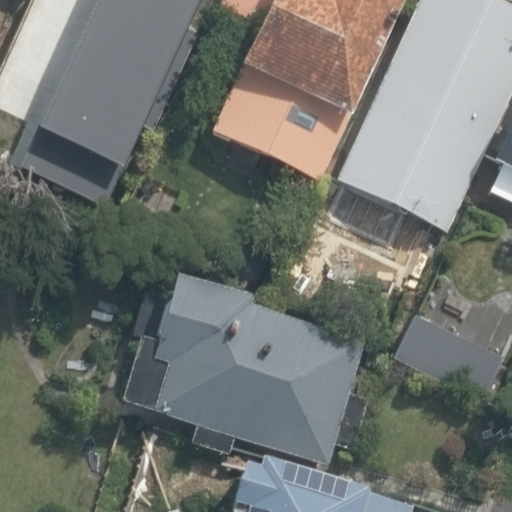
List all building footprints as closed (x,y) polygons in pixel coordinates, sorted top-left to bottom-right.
[(38,0),(12,58),(119,107),(132,79),(168,96),(182,66),(163,57),(181,19),(190,23),(199,0),(38,0)] [(199,37),(219,51),(186,112),(304,175),(383,0),(206,0),(204,5),(213,10),(199,37)] [(393,0),(321,173),(440,223),(466,161),(511,180),(511,4),(501,0),(393,0)] [(131,257),(90,387),(179,415),(172,436),(226,453),(206,511),(400,511),(407,492),(311,462),(354,327),(131,257)] [(400,296),(370,366),(464,407),(495,338),(400,296)]
